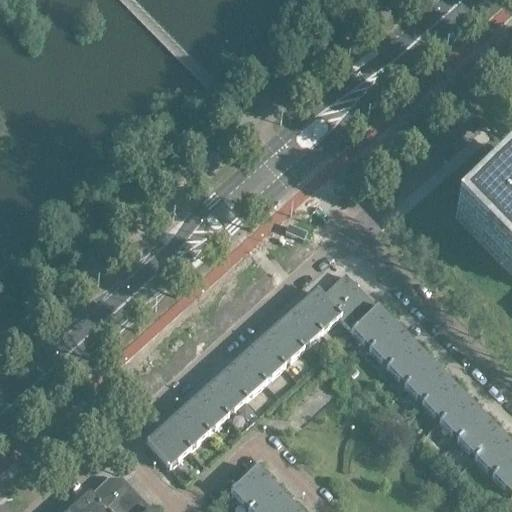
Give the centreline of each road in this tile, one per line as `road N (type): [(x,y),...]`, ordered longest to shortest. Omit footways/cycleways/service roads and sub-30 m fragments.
road 1 (secondary): [(0,412),(283,159)]
road 2 (residential): [(350,235),(119,440)]
road 3 (secondary): [(283,159),(461,0)]
road 4 (residential): [(511,402),(374,251),(350,235)]
road 5 (residential): [(511,92),(350,235)]
road 6 (residential): [(325,511),(252,438),(182,508)]
